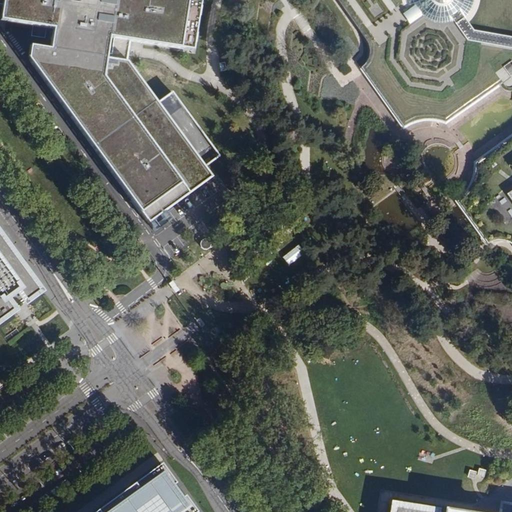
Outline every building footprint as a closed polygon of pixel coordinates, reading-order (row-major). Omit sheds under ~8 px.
[(26,65),(148,237),(215,189),(209,179),(223,169),(178,106),(163,115),(137,70),(141,50),(197,60),(206,9),(151,0),(0,0),(0,11),(8,12),(6,28),(54,36),(51,57),(30,53),(28,66),(26,65)] [(511,201),(507,195),(511,191),(511,167),(511,166),(511,165),(511,49),(467,41),(467,40),(452,20),(451,20),(445,21),(440,22),(436,21),(431,19),(425,17),(422,15),(409,23),(402,14),(412,8),(411,8),(410,7),(409,1),(408,0),(339,0),(363,32),(367,39),(368,43),(369,49),(369,55),(367,60),(362,67),(404,127),(413,122),(417,121),(426,120),(431,119),(435,119),(445,122),(447,123),(511,74),(511,135),(475,163),(474,169),(472,177),(469,187),(463,194),(456,201),(488,243),(491,241),(495,240),(498,239),(501,239),(507,241),(511,242),(511,243),(511,201)] [(451,20),(452,20),(464,17),(466,15),(469,10),(473,4),(473,0),(408,0),(409,1),(410,7),(411,8),(412,8),(420,14),(422,15),(425,17),(431,19),(436,21),(440,22),(445,21),(451,20)] [(420,14),(412,8),(402,14),(409,23),(422,15),(420,14)] [(467,41),(511,49),(511,37),(474,30),(464,17),(452,20),(467,40),(467,41)] [(0,319),(22,304),(39,291),(0,237),(0,319)] [(208,239),(207,239),(206,239),(202,240),(201,242),(201,243),(202,246),(204,249),(207,249),(210,246),(210,244),(210,241),(208,239)] [(172,489),(157,469),(131,487),(132,490),(128,493),(127,491),(97,511),(188,511),(181,502),(177,504),(169,492),(172,489)] [(455,511),(382,501),(380,511),(455,511)]
